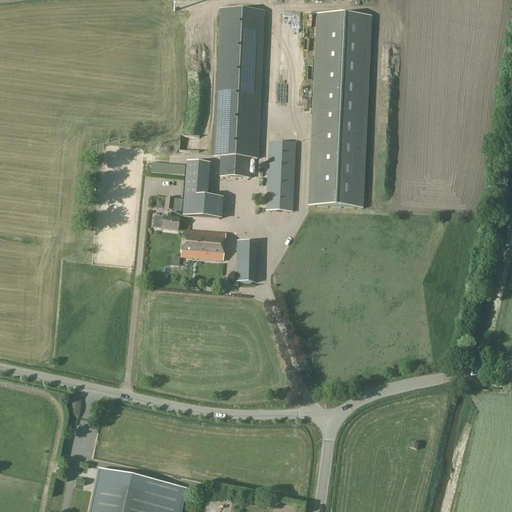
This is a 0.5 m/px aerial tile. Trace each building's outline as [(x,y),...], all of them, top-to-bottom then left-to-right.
[(249,160),(256,160),(263,13),(220,11),(214,158),(221,158),(220,178),(249,179),(249,160)] [(280,47),(288,48),(287,84),(286,84),(286,109),(299,109),(300,16),(288,15),(288,38),(280,38),(280,47)] [(275,19),(274,27),(270,27),(270,49),(279,49),(280,19),(275,19)] [(329,23),(317,22),(316,63),(328,63),(329,23)] [(265,212),(267,212),(292,214),(295,144),(268,142),(265,212)] [(310,152),(309,206),(323,206),(325,152),(310,152)] [(185,161),(183,194),(207,196),(209,162),(185,161)] [(220,199),(184,197),(183,217),(219,220),(220,199)] [(163,210),(172,211),(174,199),(165,198),(163,210)] [(162,218),(154,217),(153,229),(161,230),(161,231),(178,233),(180,220),(162,218)] [(223,262),(225,235),(183,231),(181,258),(223,262)] [(232,243),(232,282),(249,282),(250,243),(232,243)] [(167,257),(168,266),(178,265),(178,256),(167,257)] [(102,472),(98,489),(96,488),(90,511),(179,511),(185,490),(102,472)]
